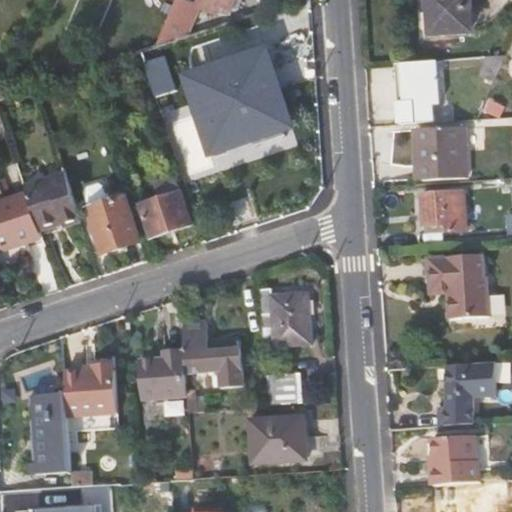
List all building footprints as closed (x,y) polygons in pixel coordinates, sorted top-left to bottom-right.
[(164,30),(177,0),(156,0),(148,23),(164,30)] [(200,0),(199,3),(192,0),(177,0),(164,30),(157,46),(217,26),(215,19),(192,26),(202,5),(217,12),(221,5),(232,9),(236,0),(200,0)] [(470,0),(429,0),(432,34),(473,32),(470,0)] [(265,95),(250,52),(188,73),(203,116),(265,95)] [(486,76),(498,75),(506,57),(485,58),(486,76)] [(50,69),(55,80),(80,72),(85,58),(50,69)] [(128,72),(123,58),(93,68),(97,80),(98,82),(128,72)] [(436,62),(397,65),(401,125),(434,123),(433,106),(439,106),(436,62)] [(73,88),(97,80),(93,68),(69,76),(73,88)] [(0,134),(8,132),(0,108),(0,134)] [(464,178),(459,125),(421,128),(427,180),(464,178)] [(68,227),(84,222),(68,175),(67,172),(26,186),(29,195),(41,233),(67,224),(68,227)] [(153,180),(159,198),(182,191),(176,173),(153,180)] [(182,191),(159,198),(141,204),(153,238),(193,224),(182,191)] [(447,225),(448,233),(469,232),(466,195),(446,196),(446,193),(422,194),(425,226),(447,225)] [(7,202),(0,203),(0,254),(44,240),(41,233),(29,195),(7,202)] [(105,253),(141,241),(126,196),(90,209),(105,253)] [(430,258),(432,283),(444,282),(445,295),(447,320),(488,316),(485,278),(482,278),(480,255),(430,258)] [(433,296),(445,295),(444,282),(432,283),(433,296)] [(271,284),(260,285),(261,310),(272,309),(272,293),(271,284)] [(309,291),(272,293),(272,309),(275,348),(312,345),(309,291)] [(209,321),(183,323),(185,353),(186,375),(221,373),(223,389),(246,387),(243,341),(211,343),(209,321)] [(143,404),(188,401),(187,391),(186,375),(185,353),(163,354),(164,358),(140,360),(143,404)] [(68,417),(118,414),(115,364),(94,365),(94,370),(84,371),(65,372),(67,400),(68,417)] [(496,398),(494,364),(446,367),(448,409),(439,410),(440,427),(448,427),(477,425),(477,398),(496,398)] [(303,374),(266,376),(268,409),(305,406),(303,374)] [(197,414),(196,398),(196,391),(187,391),(188,401),(189,414),(197,414)] [(207,398),(196,398),(197,414),(208,413),(207,398)] [(43,468),(71,467),(68,417),(67,400),(39,403),(43,468)] [(309,461),(306,417),(252,420),(254,464),(309,461)] [(433,467),(434,487),(482,484),(480,462),(477,462),(475,436),(434,439),(435,467),(433,467)] [(177,471),(178,482),(193,481),(192,469),(177,471)] [(158,483),(159,494),(171,493),(170,483),(158,483)] [(28,511),(65,511),(65,501),(28,504),(28,511)]
